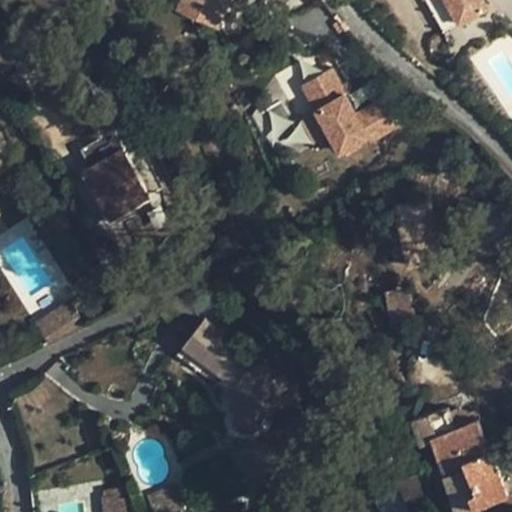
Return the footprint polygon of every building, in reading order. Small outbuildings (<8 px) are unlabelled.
[(181,0),(177,9),(193,16),(200,0),(181,0)] [(200,0),(193,16),(217,27),(228,0),(200,0)] [(425,0),(443,32),(459,23),(445,0),(425,0)] [(445,0),(459,23),(486,7),(481,0),(445,0)] [(331,68),(303,84),(340,151),(348,147),(351,153),(361,147),(358,142),(367,137),(370,141),(397,126),(383,100),(356,114),(331,68)] [(92,166),(86,169),(111,216),(150,195),(114,131),(82,148),(92,166)] [(411,264),(442,256),(427,192),(395,201),(411,264)] [(161,205),(148,212),(157,231),(171,225),(161,205)] [(387,295),(389,315),(411,312),(408,292),(387,295)] [(71,300),(37,320),(51,343),(86,327),(71,300)] [(262,415),(283,407),(263,360),(260,362),(243,349),(239,353),(221,338),(225,333),(205,317),(185,343),(227,376),(224,378),(237,408),(236,410),(236,416),(238,422),(239,424),(246,427),(249,428),(255,426),(259,423),(262,415)] [(450,406),(413,418),(422,443),(434,438),(439,455),(487,435),(478,409),(470,412),(470,411),(459,406),(451,409),(450,406)] [(487,435),(439,455),(446,474),(466,466),(464,461),(492,451),(487,435)] [(479,504),(508,493),(492,451),(464,461),(466,466),(479,504)] [(389,470),(384,455),(374,458),(379,473),(389,470)] [(481,511),(479,504),(466,466),(446,474),(458,511),(481,511)] [(436,503),(424,470),(400,480),(412,511),(436,503)] [(187,511),(177,483),(148,494),(154,511),(187,511)] [(127,511),(126,497),(125,497),(124,487),(103,489),(104,495),(102,496),(103,511),(127,511)]
